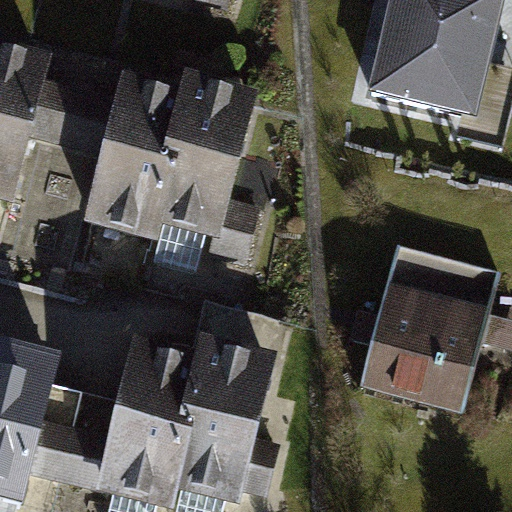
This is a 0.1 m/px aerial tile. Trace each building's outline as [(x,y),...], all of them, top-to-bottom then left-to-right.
[(511,8),(511,0),(399,0),(376,100),(484,125),(511,8)] [(262,153),(0,64),(0,210),(217,284),(262,153)] [(498,318),(399,291),(371,397),(470,424),(498,318)] [(0,511),(4,511),(33,511),(70,329),(0,315),(0,511)] [(261,483),(263,372),(104,369),(102,481),(261,483)]
